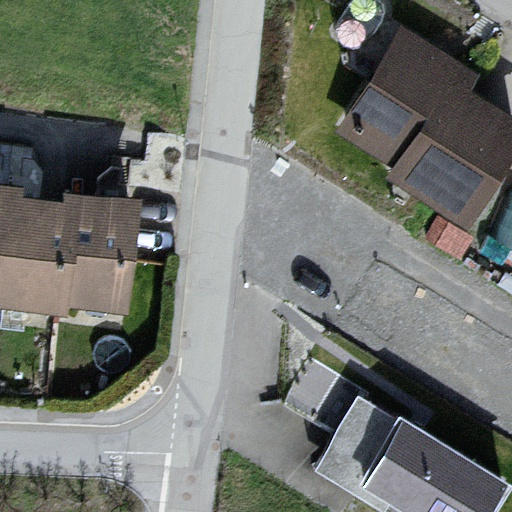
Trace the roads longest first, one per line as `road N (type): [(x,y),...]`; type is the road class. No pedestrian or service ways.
road 1 (residential): [(239,0),(195,455)]
road 2 (residential): [(0,446),(195,455)]
